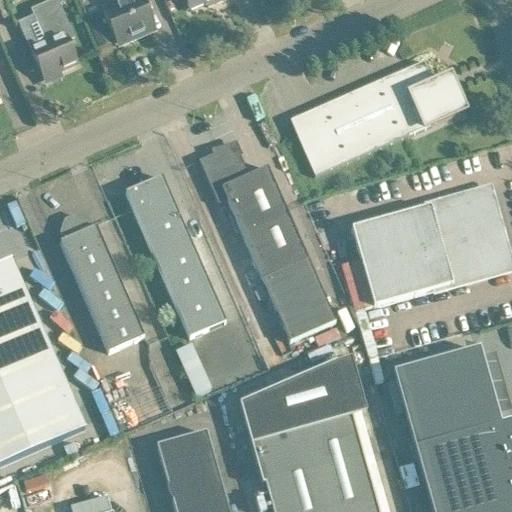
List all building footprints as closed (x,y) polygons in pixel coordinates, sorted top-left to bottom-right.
[(137,35),(153,28),(140,0),(129,0),(102,12),(116,44),(120,42),(124,45),(136,40),(137,35)] [(183,0),(189,12),(214,2),(216,5),(227,0),(183,0)] [(76,66),(66,44),(72,41),(55,1),(31,12),(46,46),(30,53),(42,81),(76,66)] [(423,65),(289,124),(314,180),(464,114),(449,80),(432,87),(423,65)] [(248,178),(240,159),(234,147),(198,163),(217,207),(226,203),(261,283),(289,344),(290,346),(335,326),(266,170),(248,178)] [(188,342),(225,326),(161,179),(124,195),(188,342)] [(487,193),(418,213),(351,232),(373,310),(509,272),(487,193)] [(59,244),(67,263),(108,356),(144,340),(95,228),(91,230),(88,223),(75,217),(64,222),(60,235),(63,243),(59,244)] [(0,468),(84,432),(10,263),(0,267),(0,468)] [(411,335),(390,340),(393,350),(413,345),(411,335)] [(191,346),(207,393),(223,388),(207,341),(191,346)] [(511,511),(511,423),(500,427),(480,352),(392,377),(430,511),(511,511)] [(376,511),(351,420),(336,368),(242,408),(253,448),(271,511),(376,511)] [(155,448),(173,511),(227,511),(205,434),(155,448)] [(86,511),(102,511),(123,506),(119,493),(84,502),(86,511)]
